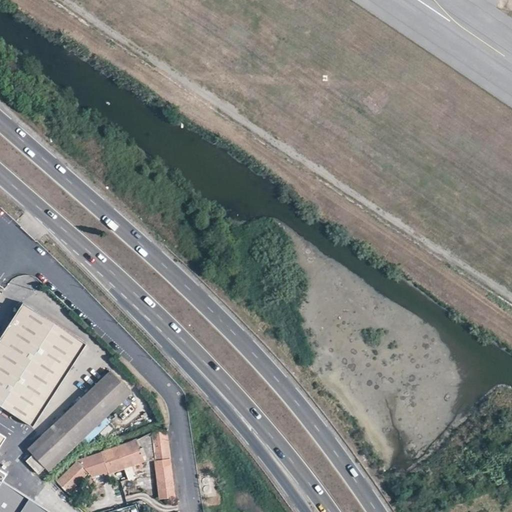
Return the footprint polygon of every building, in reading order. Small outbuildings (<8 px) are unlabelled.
[(88,343),(25,302),(17,313),(21,315),(17,320),(14,318),(0,339),(0,403),(33,425),(88,343)] [(27,448),(48,470),(132,393),(110,371),(27,448)] [(166,431),(151,432),(112,447),(116,457),(119,456),(125,468),(129,478),(136,476),(132,465),(154,456),(155,460),(171,459),(166,431)] [(112,447),(78,460),(56,482),(67,492),(69,494),(74,490),(71,487),(86,472),(92,479),(107,472),(108,474),(125,468),(119,456),(116,457),(112,447)] [(132,465),(136,476),(156,470),(155,460),(154,456),(132,465)] [(29,457),(23,462),(36,476),(42,470),(29,457)] [(155,460),(156,470),(160,497),(176,496),(171,459),(155,460)] [(53,511),(34,499),(4,479),(0,484),(0,511),(53,511)]
